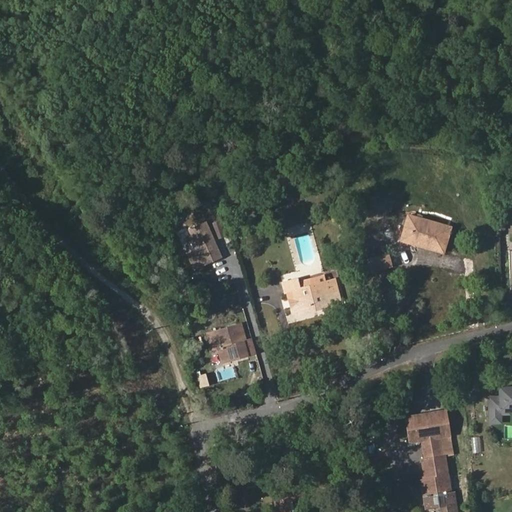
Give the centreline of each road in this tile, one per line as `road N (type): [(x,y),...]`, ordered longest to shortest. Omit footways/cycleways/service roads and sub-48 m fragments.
road 1 (residential): [(511,327),(219,421),(201,452),(215,511)]
road 2 (track): [(201,452),(174,350),(153,313),(75,250),(0,163)]
